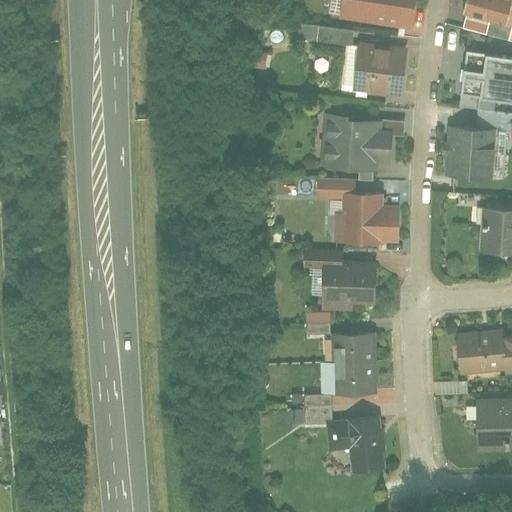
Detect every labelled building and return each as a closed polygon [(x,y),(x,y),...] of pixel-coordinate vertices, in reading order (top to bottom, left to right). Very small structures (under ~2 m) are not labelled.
[(332,0),(332,14),(341,14),(342,0),(332,0)] [(344,0),(341,23),(414,33),(418,0),(344,0)] [(466,0),(463,14),(506,26),(511,5),(511,1),(507,0),(466,0)] [(355,94),(403,99),(408,49),(359,44),(355,94)] [(267,66),(268,51),(237,51),(237,66),(267,66)] [(511,101),(511,56),(467,51),(461,95),(511,101)] [(382,122),(325,118),(322,171),(379,174),(379,165),(390,165),(392,132),(381,131),(382,122)] [(511,130),(448,127),(446,177),(511,180),(511,130)] [(386,192),(343,192),(342,245),(386,245),(386,242),(401,242),(401,206),(386,206),(386,192)] [(511,209),(482,208),(480,254),(511,255),(511,209)] [(379,305),(379,264),(322,264),(322,313),(354,313),(354,305),(379,305)] [(505,331),(460,333),(461,373),(506,371),(505,334),(505,331)] [(355,334),(332,334),(335,396),(356,395),(380,394),(378,333),(355,334)] [(511,397),(478,399),(479,454),(511,453),(511,397)] [(381,415),(327,420),(330,451),(349,449),(352,477),(387,473),(381,415)]
